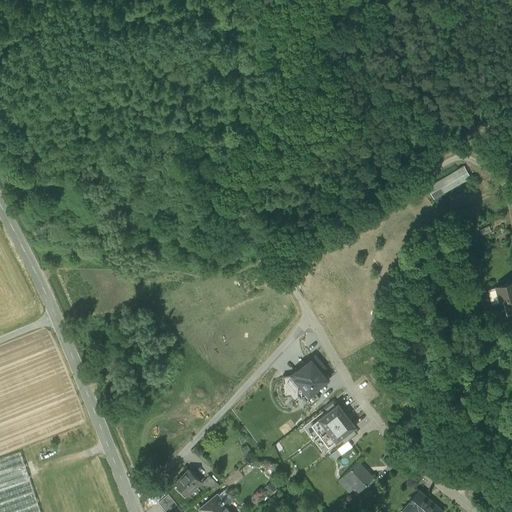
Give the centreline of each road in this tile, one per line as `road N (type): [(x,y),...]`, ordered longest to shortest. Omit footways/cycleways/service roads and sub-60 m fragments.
road 1 (unclassified): [(130,505),(0,202)]
road 2 (residential): [(309,318),(404,455),(478,511)]
road 3 (residential): [(309,318),(130,505)]
road 4 (residential): [(448,159),(291,271),(309,318)]
